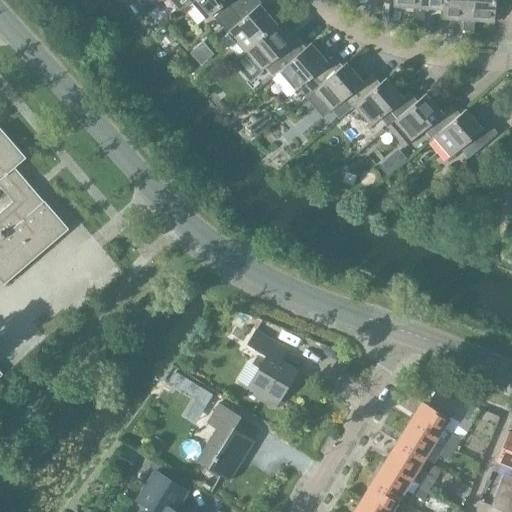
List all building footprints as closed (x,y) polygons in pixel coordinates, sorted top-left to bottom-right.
[(194,0),(193,2),(207,19),(213,14),(221,23),(235,11),(247,0),(194,0)] [(247,0),(235,11),(221,23),(229,32),(246,51),(277,24),(261,5),(263,4),(259,0),(247,0)] [(426,8),(444,9),(445,9),(445,0),(420,0),(420,8),(414,7),(413,18),(425,19),(426,8)] [(444,9),(443,18),(464,20),(463,31),(469,31),(475,32),(475,21),(469,20),(470,0),(445,0),(445,9),(444,9)] [(470,0),(469,20),(475,21),(495,22),(496,0),(501,0),(509,0),(470,0)] [(277,24),(246,51),(263,71),(266,69),(273,77),(280,71),(281,70),(284,68),(303,50),(296,41),(294,43),(281,28),(277,24)] [(200,41),(194,46),(197,50),(203,44),(200,41)] [(281,70),(280,71),(281,72),(297,91),(300,88),(307,97),(315,90),(323,83),(342,66),(335,57),(328,63),(311,43),(303,50),(284,68),(281,70)] [(351,94),(358,103),(378,85),(370,77),(363,82),(346,63),(342,66),(323,83),(315,90),(332,110),(351,94)] [(390,110),(398,118),(417,101),(409,92),(403,98),(386,78),(378,85),(358,103),(355,106),(372,126),(390,110)] [(253,89),(248,82),(242,87),(247,94),(253,89)] [(398,118),(387,128),(404,147),(424,130),(432,139),(435,137),(438,134),(460,114),(459,113),(452,105),(442,113),(426,94),(417,101),(398,118)] [(438,134),(435,137),(452,157),(460,149),(469,158),(478,150),(498,133),(491,125),(489,123),(482,129),(468,113),(465,110),(461,113),(460,114),(438,134)] [(256,123),(250,127),(257,136),(264,131),(275,122),(269,113),(256,123)] [(12,168),(27,156),(1,126),(0,126),(0,278),(4,283),(54,241),(69,228),(46,200),(45,201),(36,191),(31,185),(20,172),(17,174),(12,168)] [(399,151),(389,159),(397,169),(406,160),(399,151)] [(235,314),(230,322),(241,329),(246,320),(235,314)] [(286,350),(281,346),(256,331),(248,345),(267,356),(246,391),(274,409),(298,371),(280,360),(286,350)] [(201,395),(194,406),(208,414),(214,403),(201,395)] [(423,401),(410,422),(436,438),(437,438),(445,443),(454,449),(461,438),(443,427),(449,418),(423,401)] [(197,461),(230,481),(255,441),(234,428),(242,416),(220,403),(207,423),(217,429),(197,461)] [(410,422),(397,442),(424,459),(436,438),(410,422)] [(511,466),(511,432),(509,431),(497,461),(511,466)] [(148,448),(158,455),(164,446),(154,439),(148,448)] [(397,442),(385,463),(411,479),(412,478),(419,483),(429,489),(436,479),(418,468),(424,459),(397,442)] [(448,459),(454,449),(445,443),(438,453),(448,459)] [(126,447),(120,456),(134,464),(140,456),(126,447)] [(385,463),(373,483),(399,499),(411,479),(385,463)] [(138,501),(154,511),(176,511),(162,503),(174,483),(156,472),(138,501)] [(492,507),(503,511),(511,488),(511,478),(505,475),(492,507)] [(373,483),(360,503),(375,511),(399,511),(393,508),(399,499),(373,483)] [(429,489),(419,483),(413,494),(423,500),(429,489)] [(504,511),(511,511),(511,488),(503,511),(504,511)] [(375,511),(360,503),(354,511),(375,511)]
